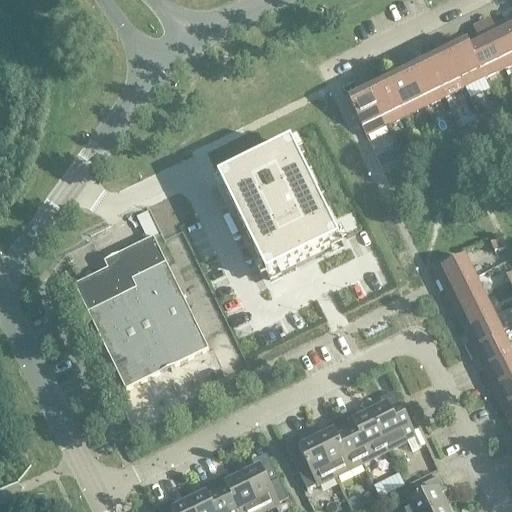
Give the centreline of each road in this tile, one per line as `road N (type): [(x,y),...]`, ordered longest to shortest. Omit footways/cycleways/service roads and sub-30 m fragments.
road 1 (residential): [(97,498),(411,342),(425,348),(503,511)]
road 2 (residential): [(156,71),(9,274),(2,296),(79,465)]
road 3 (residential): [(315,66),(457,0)]
